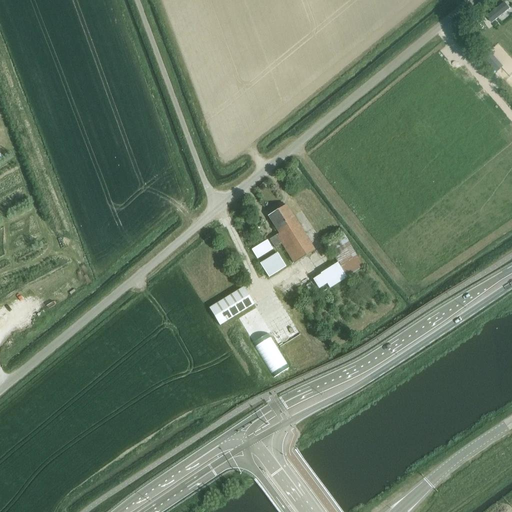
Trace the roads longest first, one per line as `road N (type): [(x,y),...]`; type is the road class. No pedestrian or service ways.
road 1 (unclassified): [(216,210),(472,0)]
road 2 (secondary): [(511,269),(240,432)]
road 3 (secondary): [(257,442),(364,384),(511,285)]
road 4 (unclassified): [(0,388),(216,210)]
road 5 (unclassified): [(216,210),(138,0)]
road 6 (unclassified): [(397,511),(457,456),(511,420)]
road 7 (secondary): [(240,432),(120,511)]
